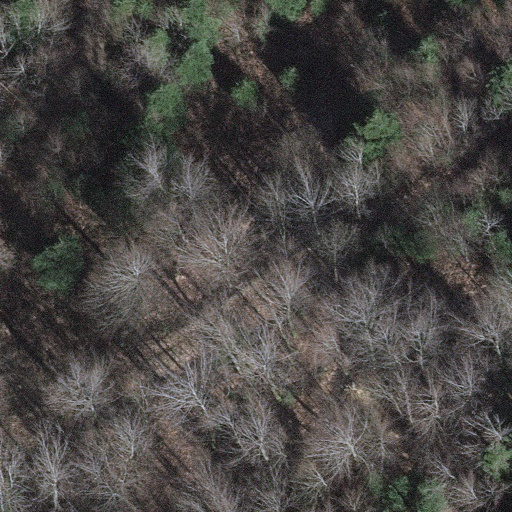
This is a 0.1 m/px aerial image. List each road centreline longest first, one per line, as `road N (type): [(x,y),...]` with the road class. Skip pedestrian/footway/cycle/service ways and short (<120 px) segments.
road 1 (track): [(511,130),(0,438)]
road 2 (track): [(0,234),(67,81),(79,0)]
